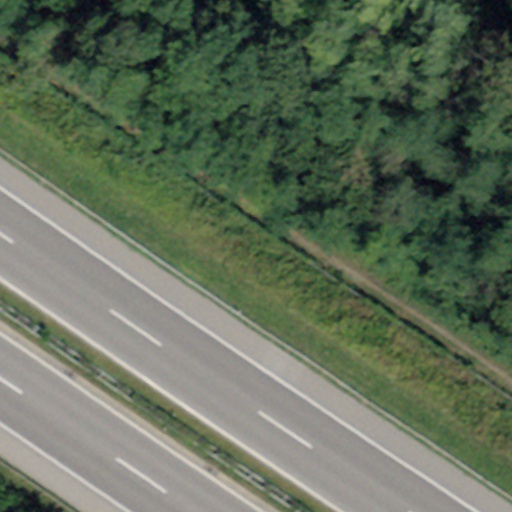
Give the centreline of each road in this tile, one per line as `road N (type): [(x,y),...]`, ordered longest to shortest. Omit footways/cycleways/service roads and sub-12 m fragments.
road 1 (track): [(511,381),(0,27)]
road 2 (motorway): [(405,511),(0,235)]
road 3 (motorway): [(0,379),(195,511)]
